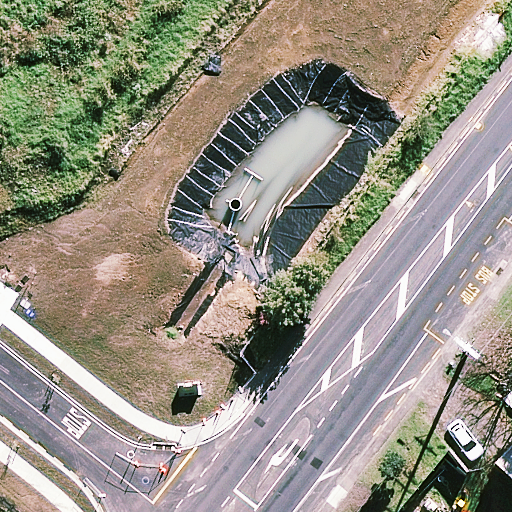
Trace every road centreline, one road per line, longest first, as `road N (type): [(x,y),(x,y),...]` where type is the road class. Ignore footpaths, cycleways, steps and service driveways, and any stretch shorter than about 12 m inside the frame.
road 1 (secondary): [(511,160),(376,336),(313,396),(220,511)]
road 2 (residential): [(0,270),(210,0)]
road 3 (residential): [(161,511),(0,385)]
